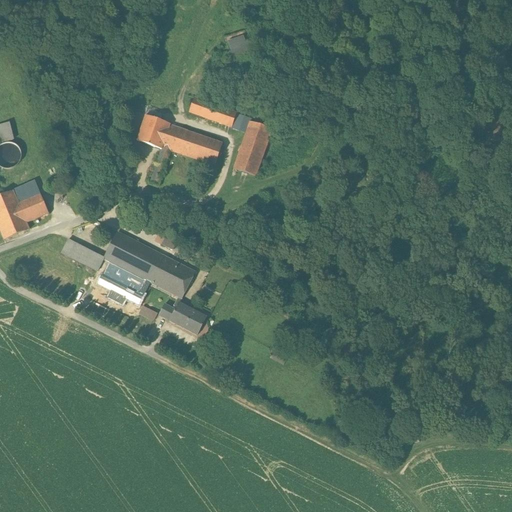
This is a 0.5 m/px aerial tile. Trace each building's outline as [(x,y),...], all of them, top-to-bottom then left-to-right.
[(244,33),(224,40),(229,56),(222,58),(233,88),(244,84),(248,82),(250,73),(251,66),(251,56),(250,49),(244,33)] [(272,130),(250,122),(251,120),(236,115),(237,113),(194,98),(189,113),(230,128),(246,133),(233,169),(256,177),(272,130)] [(164,115),(148,110),(146,117),(162,123),(164,115)] [(162,123),(146,117),(137,142),(162,150),(162,149),(170,126),(162,123)] [(0,143),(14,140),(10,124),(0,126),(0,143)] [(222,144),(170,126),(162,149),(171,152),(215,167),(222,144)] [(19,161),(19,156),(18,151),(15,146),(11,143),(6,143),(0,144),(0,168),(1,169),(6,170),(11,168),(16,165),(19,161)] [(162,150),(150,184),(158,187),(171,152),(162,149),(162,150)] [(35,181),(13,190),(26,224),(49,215),(35,181)] [(13,190),(0,195),(0,230),(3,237),(28,228),(26,224),(13,190)] [(164,257),(118,234),(105,259),(104,261),(109,264),(150,284),(164,257)] [(178,241),(167,235),(162,245),(173,251),(178,241)] [(105,259),(68,240),(62,254),(99,272),(104,261),(105,259)] [(196,273),(164,257),(150,284),(182,300),(196,273)] [(150,284),(109,264),(99,285),(112,291),(109,298),(122,305),(121,306),(153,322),(157,314),(143,307),(144,304),(141,302),(150,284)] [(207,317),(180,302),(176,310),(170,319),(198,334),(207,317)] [(176,310),(165,304),(160,313),(170,319),(176,310)] [(287,359),(274,353),(271,359),(284,365),(287,359)]
